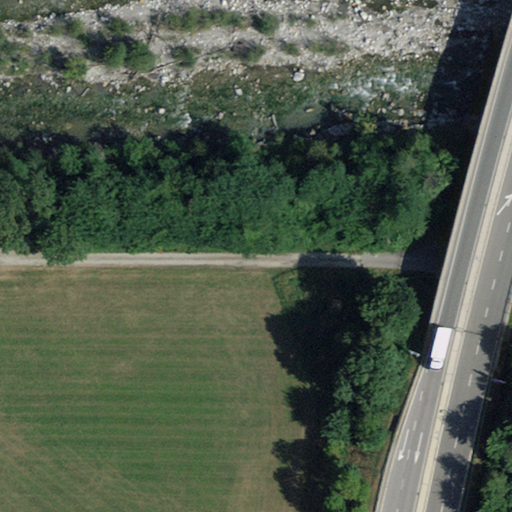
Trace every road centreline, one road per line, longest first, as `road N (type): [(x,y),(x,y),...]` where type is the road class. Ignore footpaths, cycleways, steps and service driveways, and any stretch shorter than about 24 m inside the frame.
road 1 (track): [(511,272),(437,264),(0,260)]
road 2 (secondary): [(511,82),(405,511)]
road 3 (secondary): [(441,511),(511,216)]
